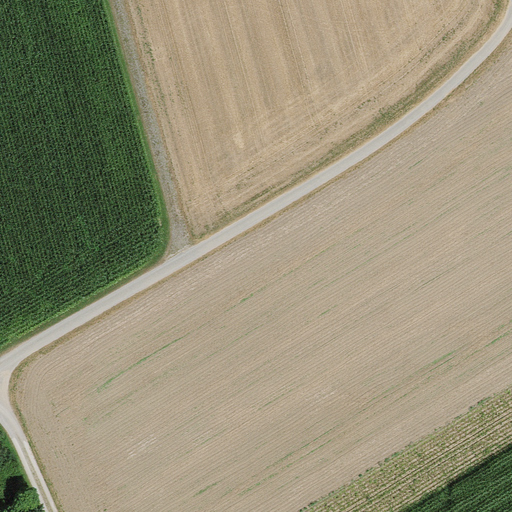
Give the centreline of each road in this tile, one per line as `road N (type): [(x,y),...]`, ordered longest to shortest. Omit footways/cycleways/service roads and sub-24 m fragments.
road 1 (track): [(0,375),(405,131),(476,69),(511,19)]
road 2 (track): [(0,402),(52,511)]
